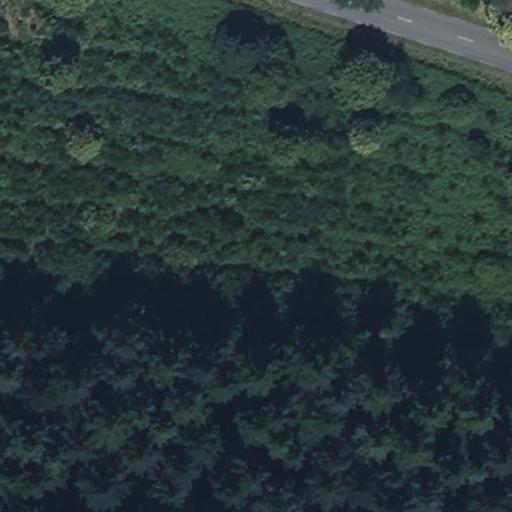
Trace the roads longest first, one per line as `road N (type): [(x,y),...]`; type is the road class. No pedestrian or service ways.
road 1 (track): [(0,294),(511,355)]
road 2 (secondary): [(511,41),(384,0)]
